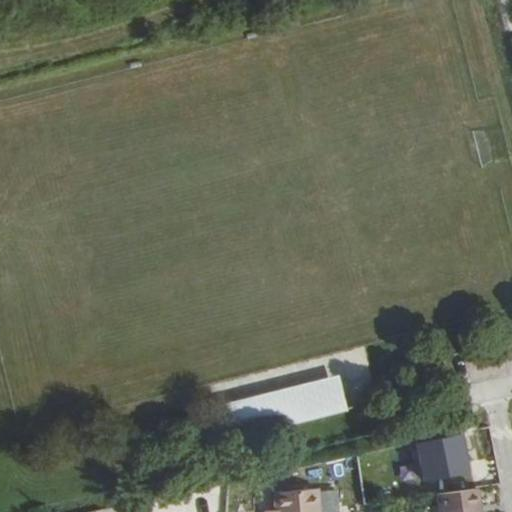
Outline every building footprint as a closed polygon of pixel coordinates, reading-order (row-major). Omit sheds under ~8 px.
[(511,19),(500,23),(504,38),(511,35),(511,19)] [(341,382),(346,409),(352,407),(343,371),(224,396),(231,433),(237,432),(232,405),(341,382)] [(237,432),(346,409),(341,382),(232,405),(237,432)] [(500,487),(494,459),(467,464),(471,491),(475,490),(500,487)] [(315,511),(314,492),(314,489),(273,493),(274,509),(274,511),(315,511)] [(477,511),(475,490),(471,491),(436,495),(437,511),(477,511)] [(314,492),(315,511),(334,511),(333,491),(314,492)]
